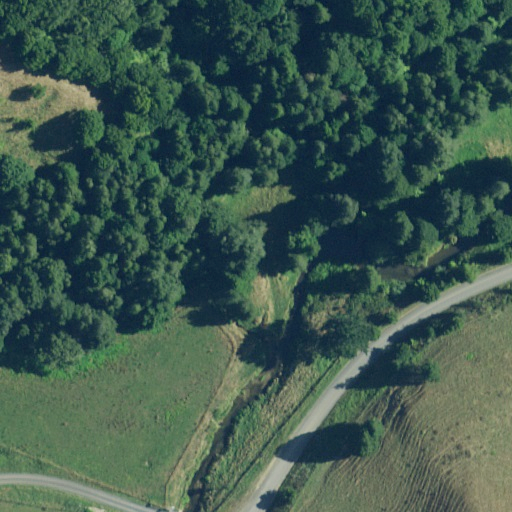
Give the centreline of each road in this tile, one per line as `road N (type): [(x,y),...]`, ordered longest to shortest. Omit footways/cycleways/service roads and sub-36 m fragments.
road 1 (unclassified): [(246,511),(249,450),(343,343),(511,251)]
road 2 (unclassified): [(152,511),(39,477),(0,477)]
